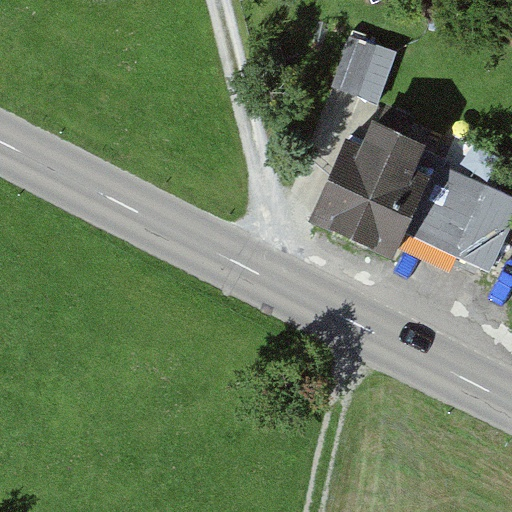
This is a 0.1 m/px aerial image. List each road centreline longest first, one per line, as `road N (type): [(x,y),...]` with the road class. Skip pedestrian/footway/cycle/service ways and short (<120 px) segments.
road 1 (secondary): [(511,404),(0,141)]
road 2 (track): [(254,272),(273,212),(217,0)]
road 3 (track): [(314,511),(356,325)]
